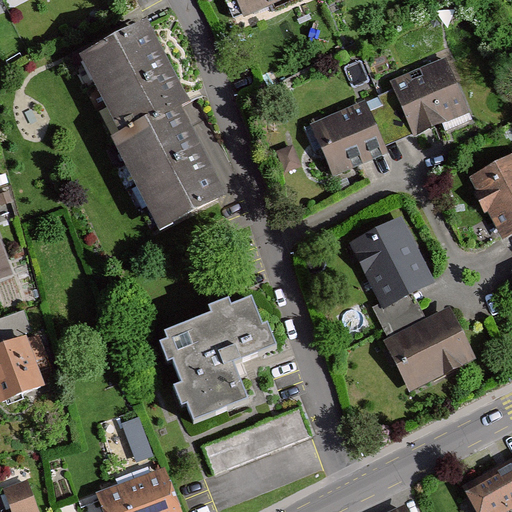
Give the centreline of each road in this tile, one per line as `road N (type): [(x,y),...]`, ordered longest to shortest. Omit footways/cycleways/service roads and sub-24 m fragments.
road 1 (residential): [(348,495),(177,0)]
road 2 (tertiary): [(348,495),(511,411)]
